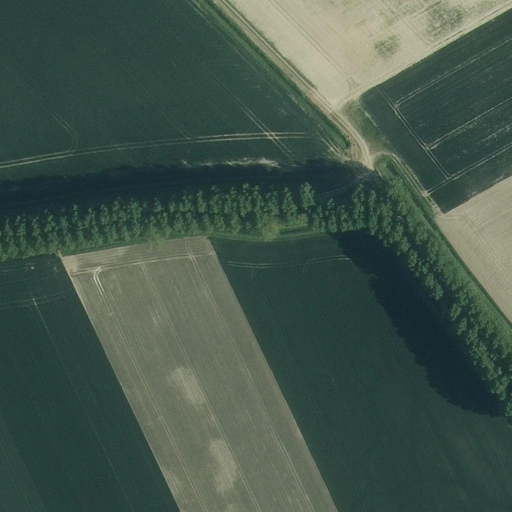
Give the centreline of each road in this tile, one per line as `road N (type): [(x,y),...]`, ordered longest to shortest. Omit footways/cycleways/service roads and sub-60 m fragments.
road 1 (unclassified): [(511,383),(404,222),(380,206),(184,203),(0,231)]
road 2 (track): [(311,200),(357,184),(367,155),(216,0)]
